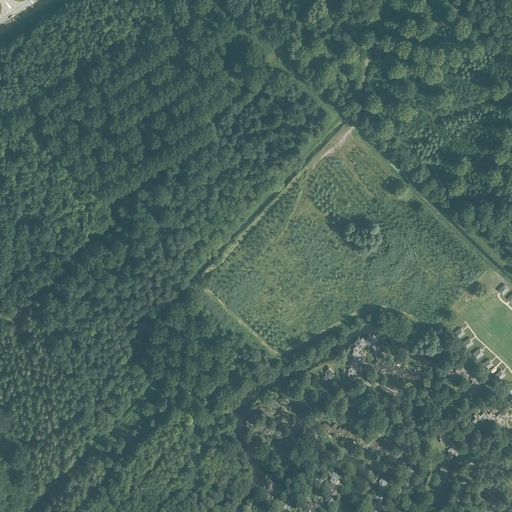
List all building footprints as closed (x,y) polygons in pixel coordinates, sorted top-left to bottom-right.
[(365,340),(368,343),(370,345),(371,344),(370,343),(371,342),(374,345),(375,345),(377,342),(379,340),(373,335),(371,337),(368,337),(365,340)] [(357,340),(354,343),(356,345),(359,348),(359,347),(360,347),(359,346),(360,344),(364,347),(368,343),(365,340),(362,338),(360,340),(357,340)] [(374,345),(372,347),(373,348),(374,347),(375,349),(372,352),(377,356),(380,352),(382,351),(380,349),(380,345),(377,342),(375,345),(374,345)] [(352,353),(352,354),(354,356),(357,359),(357,358),(359,357),(361,359),(364,357),(361,354),(358,351),(360,350),(360,351),(361,350),(359,347),(359,348),(356,345),(353,348),(353,352),(352,353)] [(377,356),(375,357),(376,358),(377,357),(379,359),(376,362),(378,364),(380,366),(383,363),(385,360),(384,359),(383,355),(380,352),(377,356)] [(351,363),(350,364),(351,366),(355,370),(355,369),(359,365),(356,362),(358,361),(359,362),(360,361),(357,358),(357,359),(354,356),(352,359),(351,359),(351,363)] [(380,366),(377,368),(382,373),(385,369),(386,371),(385,372),(386,373),(389,371),(389,370),(391,368),(388,365),(385,365),(383,363),(380,366)] [(391,368),(389,370),(389,371),(393,375),(396,371),(397,373),(397,374),(398,375),(399,374),(399,373),(402,370),(402,369),(399,367),(396,367),(394,365),(391,368)] [(348,372),(347,374),(352,379),(352,380),(356,375),(353,372),(355,371),(355,372),(356,371),(355,369),(355,370),(351,366),(348,369),(348,372)] [(458,373),(457,375),(458,377),(461,374),(465,377),(467,375),(463,372),(465,369),(462,366),(459,370),(457,368),(455,370),(456,371),(458,373)] [(329,381),(330,381),(333,377),(330,374),(332,372),(333,373),(334,372),(329,367),(326,371),(326,374),(324,376),(325,378),(329,381)] [(402,370),(399,373),(399,374),(403,378),(406,374),(407,376),(406,377),(408,378),(410,376),(410,375),(412,373),(412,372),(409,370),(406,370),(404,368),(402,369),(402,370)] [(475,376),(472,373),(474,371),(471,368),(468,371),(465,369),(463,372),(467,375),(465,377),(467,378),(469,375),(471,377),(473,379),(475,376)] [(412,373),(410,375),(410,376),(414,380),(417,376),(418,378),(417,379),(419,380),(423,375),(420,372),(417,372),(415,370),(412,372),(412,373)] [(456,371),(454,373),(450,370),(447,373),(450,375),(446,379),(449,381),(452,377),(455,380),(457,378),(455,377),(457,375),(458,373),(456,371)] [(473,379),(471,377),(470,379),(473,381),(469,385),(470,386),(472,387),(475,384),(477,386),(480,383),(477,380),(479,377),(476,375),(475,376),(473,379)] [(321,386),(323,389),(324,389),(326,391),(330,387),(327,384),(329,382),(330,383),(331,382),(330,381),(329,381),(325,378),(322,381),(323,384),(321,386)] [(470,386),(468,387),(471,390),(468,393),(470,396),(474,392),(476,395),(479,391),(475,388),(477,386),(475,384),(472,387),(470,386)] [(324,389),(323,389),(320,392),(321,395),(319,397),(322,400),(324,402),(328,398),(325,395),(327,393),(328,394),(329,393),(326,391),(324,389)] [(311,396),(308,399),(312,403),(313,404),(314,403),(313,402),(314,401),(318,404),(322,400),(319,397),(316,394),(314,396),(311,396)] [(276,401),(276,402),(280,405),(279,405),(281,407),(282,405),(281,405),(282,403),(283,404),(285,406),(289,402),(284,396),(282,398),(279,398),(276,401)] [(308,399),(306,398),(305,400),(301,400),(298,403),(303,408),(304,407),(303,406),(305,404),(308,407),(312,403),(308,399)] [(266,405),(269,408),(268,408),(271,410),(272,409),(271,408),(272,407),(273,407),(275,410),(279,405),(280,405),(276,402),(276,401),(274,400),(272,402),(269,402),(266,405)] [(255,407),(255,408),(258,410),(257,410),(260,412),(261,411),(260,411),(261,409),(264,412),(268,408),(269,408),(266,405),(263,402),(261,404),(258,404),(255,407)] [(250,412),(248,414),(251,416),(253,419),(254,419),(257,415),(255,413),(254,412),(256,410),(257,411),(257,410),(258,410),(255,408),(255,407),(253,405),(250,408),(250,412)] [(489,418),(493,414),(490,412),(488,414),(485,411),(482,414),(484,416),(481,420),(482,421),(483,422),(487,418),(489,421),(491,419),(489,418)] [(511,411),(510,414),(507,411),(503,415),(505,417),(506,418),(506,417),(509,420),(510,420),(511,421),(511,411)] [(484,416),(482,414),(480,416),(477,412),(473,415),(476,417),(472,421),(475,423),(478,420),(481,422),(482,421),(481,420),(484,416)] [(489,418),(491,419),(492,420),(492,419),(496,423),(497,422),(499,424),(500,423),(502,425),(505,422),(502,420),(505,417),(503,415),(502,414),(501,415),(499,413),(496,416),(494,413),(493,414),(489,418)] [(248,423),(246,425),(251,430),(253,428),(255,426),(253,424),(252,423),(254,421),(255,422),(256,421),(254,419),(253,419),(251,416),(248,419),(248,423)] [(325,422),(320,427),(323,430),(328,425),(325,422)] [(255,426),(253,428),(256,431),(260,431),(262,433),(263,431),(267,427),(263,423),(260,425),(260,426),(258,425),(259,424),(258,423),(255,426)] [(328,425),(323,430),(327,433),(330,433),(332,435),(334,432),(337,430),(337,429),(333,425),(331,428),(330,429),(328,427),(329,426),(328,425)] [(267,427),(263,431),(266,434),(270,434),(272,436),(274,433),(277,430),(273,426),(270,429),(269,430),(268,428),(269,427),(268,426),(267,427)] [(337,430),(334,432),(338,435),(341,435),(343,437),(344,436),(344,435),(348,431),(344,427),(342,430),(341,431),(339,429),(340,428),(339,427),(337,429),(337,430)] [(277,430),(274,433),(276,435),(276,438),(279,441),(282,439),(284,437),(283,436),(282,436),(281,435),(284,432),(279,428),(277,430)] [(445,432),(446,431),(444,429),(439,433),(442,436),(439,438),(441,440),(440,441),(443,444),(445,442),(448,444),(451,441),(449,439),(450,438),(448,436),(449,435),(445,432)] [(348,431),(344,435),(344,436),(347,438),(351,438),(352,439),(353,440),(355,438),(355,437),(358,435),(354,431),(352,432),(352,433),(351,434),(349,432),(350,431),(349,430),(348,431)] [(358,435),(355,437),(355,438),(357,439),(357,443),(360,446),(363,443),(365,441),(365,440),(364,440),(363,441),(362,439),(363,438),(365,436),(360,432),(358,435)] [(365,441),(363,443),(366,446),(369,446),(371,448),(373,446),(376,442),(372,438),(370,441),(369,442),(367,440),(368,439),(367,438),(365,440),(365,441)] [(279,441),(276,444),(278,446),(278,449),(281,452),(282,452),(285,448),(285,449),(287,447),(285,446),(285,447),(283,446),(284,445),(286,443),(282,439),(279,441)] [(452,440),(451,441),(448,444),(447,445),(450,447),(447,450),(449,452),(448,453),(449,454),(450,454),(451,456),(454,453),(456,456),(459,453),(457,451),(458,450),(456,447),(457,447),(454,443),(452,440)] [(376,442),(373,446),(376,449),(379,449),(381,451),(384,448),(386,446),(386,445),(382,441),(380,444),(379,445),(377,443),(378,442),(377,441),(376,442)] [(386,446),(384,448),(385,450),(385,453),(388,456),(389,457),(391,454),(394,452),(392,451),(392,452),(390,450),(391,449),(393,447),(389,443),(386,445),(386,446)] [(281,452),(280,454),(282,456),(282,459),(285,462),(290,457),(289,456),(288,457),(287,456),(287,455),(290,453),(285,449),(285,448),(282,452),(281,452)] [(388,456),(386,459),(388,461),(388,464),(391,468),(396,463),(395,462),(394,462),(393,461),(393,460),(396,458),(391,454),(389,457),(388,456)] [(450,454),(449,454),(447,457),(444,454),(441,457),(442,458),(441,460),(443,462),(441,465),(442,466),(445,469),(447,468),(448,467),(447,466),(450,463),(449,462),(451,460),(450,459),(452,457),(451,456),(450,454)] [(442,466),(439,468),(442,470),(438,474),(441,477),(443,475),(447,478),(449,476),(446,472),(448,469),(447,468),(445,469),(442,466)] [(270,478),(268,480),(271,483),(274,486),(274,485),(278,481),(276,479),(275,478),(277,477),(277,478),(278,477),(273,472),(270,475),(270,478)] [(330,473),(327,475),(330,477),(332,479),(333,480),(331,482),(330,481),(329,482),(331,483),(334,487),(335,487),(338,484),(337,480),(339,478),(334,473),(332,475),(330,473)] [(443,475),(441,477),(443,479),(440,482),(441,483),(443,485),(445,483),(448,487),(451,484),(447,480),(450,478),(449,476),(447,478),(443,475)] [(379,486),(377,488),(380,490),(383,493),(387,489),(384,486),(385,484),(386,485),(387,484),(382,479),(379,482),(379,486)] [(486,490),(487,491),(488,491),(489,490),(493,493),(495,490),(493,489),(496,485),(493,482),(491,484),(487,481),(485,484),(489,487),(486,490)] [(327,482),(324,485),(327,487),(329,489),(330,490),(328,492),(327,491),(326,492),(329,494),(331,497),(332,497),(335,494),(334,490),(336,488),(335,487),(334,487),(331,483),(329,485),(327,482)] [(268,489),(266,491),(268,493),(272,497),(272,496),(274,495),(276,497),(279,495),(276,492),(274,490),(273,489),(274,488),(275,489),(276,488),(274,485),(274,486),(271,483),(268,486),(268,489)] [(440,492),(441,493),(443,492),(440,489),(444,486),(443,485),(441,483),(438,487),(436,484),(432,488),(436,491),(434,493),(436,495),(440,492)] [(377,497),(375,499),(377,500),(381,504),(385,500),(382,497),(383,495),(384,496),(385,495),(383,493),(380,490),(377,493),(377,497)] [(488,491),(487,491),(487,492),(491,496),(488,498),(490,500),(491,498),(495,501),(497,499),(495,497),(498,493),(495,490),(493,493),(489,490),(488,491)] [(436,495),(434,493),(431,496),(434,499),(432,502),(435,504),(438,501),(439,502),(441,501),(438,498),(442,494),(441,494),(441,493),(440,492),(436,495)] [(265,499),(263,501),(266,504),(269,507),(269,506),(273,502),(271,500),(270,499),(271,498),(272,499),(273,498),(272,496),(272,497),(268,493),(265,496),(265,499)] [(325,503),(324,503),(327,506),(329,507),(329,508),(332,505),(332,503),(332,501),(334,499),(332,497),(331,497),(329,494),(325,498),(327,500),(328,501),(326,503),(325,502),(325,503)] [(485,511),(489,511),(490,511),(491,511),(494,511),(496,510),(494,509),(496,507),(493,505),(496,502),(495,501),(491,498),(490,500),(489,501),(490,501),(486,505),(487,505),(485,508),(486,509),(484,511),(485,511),(486,511),(485,511)] [(315,499),(313,501),(315,504),(314,505),(316,508),(319,511),(321,509),(324,509),(327,506),(324,503),(325,503),(322,501),(321,502),(322,503),(321,504),(320,503),(318,501),(315,499)] [(374,507),(372,509),(375,511),(379,511),(382,510),(379,507),(380,505),(381,506),(382,505),(381,504),(377,500),(374,503),(374,507)] [(307,503),(302,508),(305,510),(307,511),(309,511),(310,511),(313,511),(316,508),(314,505),(311,503),(310,504),(311,505),(310,507),(309,506),(307,503)]
